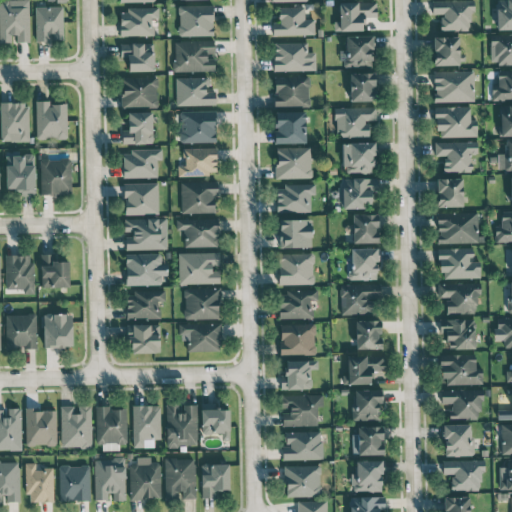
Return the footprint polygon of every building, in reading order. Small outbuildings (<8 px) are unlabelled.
[(29,42),(28,0),(0,0),(0,42),(13,42),(29,42)] [(471,0),(431,0),(432,13),(440,13),(440,30),(472,30),(471,0)] [(376,1),(338,2),(339,21),(333,21),(334,31),(363,30),(363,17),(377,16),(376,1)] [(213,35),(212,4),(177,5),(178,36),(213,35)] [(62,6),(35,6),(36,41),(51,40),(51,39),(63,39),(62,6)] [(314,35),(314,19),(304,18),(304,7),(278,6),(278,22),(272,21),(272,34),(314,35)] [(156,35),(156,8),(119,8),(120,35),(156,35)] [(511,63),(511,33),(489,34),(490,64),(511,63)] [(372,35),(345,36),(345,50),(340,50),(341,66),(371,65),(370,48),(372,47),(372,35)] [(433,36),(433,65),(459,64),(458,36),(433,36)] [(174,72),(214,70),(214,55),(214,39),(173,40),(174,72)] [(153,42),(120,43),(120,57),(127,56),(128,71),(154,70),(153,42)] [(307,42),(273,42),(274,71),(315,70),(315,52),(307,52),(307,42)] [(473,70),(433,71),(433,101),(474,101),(473,70)] [(350,101),(375,100),(374,72),(349,73),(350,101)] [(274,106),(309,105),(308,75),(273,76),(274,106)] [(121,107),(157,106),(156,76),(121,77),(121,107)] [(176,105),(215,105),(215,90),(208,91),(207,77),(175,77),(176,105)] [(49,103),(48,100),(35,100),(36,139),(67,138),(66,103),(49,103)] [(0,102),(0,117),(0,141),(29,140),(28,102),(0,102)] [(369,136),(368,121),(376,121),(376,106),(335,107),(336,137),(369,136)] [(470,120),(470,106),(436,106),(437,137),(477,136),(476,119),(470,120)] [(179,111),(180,142),(216,141),(215,110),(179,111)] [(152,111),(127,112),(127,129),(121,129),(122,144),(153,143),(152,111)] [(274,143),(306,142),(305,111),(274,111),(274,143)] [(434,141),(434,155),(443,155),(443,171),(471,172),(471,154),(476,154),(476,141),(434,141)] [(342,143),(343,173),(374,172),(373,154),(375,154),(375,142),(342,143)] [(216,171),(216,147),(183,148),(183,165),(177,165),(177,176),(208,175),(208,171),(216,171)] [(275,147),(275,178),(311,177),(310,147),(275,147)] [(123,177),(157,176),(157,159),(162,159),(162,149),(122,150),(123,177)] [(6,188),(15,188),(15,196),(35,196),(34,154),(5,155),(6,188)] [(71,159),(39,159),(40,194),(71,193),(71,159)] [(377,191),(377,178),(341,177),(341,186),(339,186),(339,208),(370,208),(370,190),(377,191)] [(436,178),(437,206),(462,206),(462,177),(436,178)] [(217,180),(180,182),(181,213),(214,212),(214,195),(218,195),(217,180)] [(124,214),(158,214),(158,182),(123,183),(124,214)] [(276,185),(277,212),(310,211),(310,194),(315,194),(315,184),(276,185)] [(437,213),(437,243),(478,242),(477,212),(437,213)] [(353,243),(378,242),(377,213),(352,214),(353,243)] [(166,218),(123,218),(124,233),(125,233),(125,249),(166,248),(166,218)] [(218,218),(176,218),(176,230),(184,230),(184,246),(218,246),(218,218)] [(311,246),(311,219),(277,219),(277,247),(311,246)] [(479,261),(471,261),(471,247),(439,248),(439,278),(480,277),(479,261)] [(349,248),(349,278),(376,279),(376,260),(378,260),(378,248),(349,248)] [(178,252),(178,284),(219,283),(219,251),(178,252)] [(278,284),(314,283),(313,252),(277,253),(278,284)] [(41,287),(69,286),(68,261),(53,261),(53,253),(41,253),(41,287)] [(125,285),(161,284),(161,275),(167,275),(167,263),(161,263),(161,253),(124,254),(125,285)] [(6,288),(23,288),(23,294),(33,293),(32,254),(5,255),(6,288)] [(376,313),(375,298),(380,298),(380,283),(339,284),(340,314),(376,313)] [(480,283),(442,283),(441,298),(445,298),(445,313),(475,313),(475,296),(480,296),(480,283)] [(184,319),(219,318),(219,287),(183,288),(184,319)] [(313,317),(312,300),(317,300),(317,290),(278,291),(278,318),(313,317)] [(165,302),(165,291),(126,291),(126,318),(158,318),(158,302),(165,302)] [(5,348),(36,348),(36,313),(4,314),(5,348)] [(72,346),(71,313),(43,314),(43,347),(72,346)] [(447,349),(475,348),(474,318),(439,319),(439,333),(447,333),(447,349)] [(381,348),(380,334),(381,334),(380,320),(355,320),(356,348),(381,348)] [(220,323),(180,322),(180,340),(187,340),(186,351),(220,351),(220,323)] [(315,354),(314,323),(280,324),(280,342),(279,342),(280,354),(315,354)] [(129,353),(159,352),(159,324),(128,324),(129,353)] [(482,384),(482,368),(475,368),(475,353),(441,354),(442,384),(482,384)] [(347,355),(347,375),(342,375),(343,384),(371,383),(371,371),(384,371),(384,354),(347,355)] [(280,374),(280,389),(311,388),(310,369),(317,369),(317,360),(285,361),(285,374),(280,374)] [(353,419),(379,420),(380,402),(383,402),(383,390),(353,389),(353,419)] [(450,418),(480,419),(481,389),(441,389),(441,403),(450,403),(450,418)] [(282,426),(317,425),(317,406),(323,406),(322,394),(280,395),(280,410),(282,410),(282,426)] [(166,446),(197,445),(196,404),(184,404),(184,411),(178,411),(178,403),(165,404),(166,446)] [(160,439),(159,404),(132,405),(133,447),(154,447),(154,439),(160,439)] [(91,447),(90,405),(75,405),(60,405),(61,447),(91,447)] [(126,408),(108,409),(108,405),(96,405),(97,450),(119,449),(119,443),(127,443),(126,408)] [(0,409),(0,449),(21,449),(20,407),(5,408),(5,409),(0,409)] [(55,408),(25,409),(26,445),(56,444),(55,408)] [(229,408),(201,408),(201,433),(221,433),(221,440),(229,440),(229,408)] [(443,424),(444,455),(472,455),(472,423),(443,424)] [(383,454),(382,425),(357,426),(358,455),(383,454)] [(283,432),(284,444),(281,444),(282,460),(322,459),(321,431),(283,432)] [(163,458),(164,499),(180,498),(195,498),(194,458),(163,458)] [(482,460),(442,459),(442,474),(451,474),(451,490),(481,490),(482,460)] [(19,461),(0,460),(0,502),(3,503),(3,501),(19,501),(19,461)] [(381,490),(381,473),(382,473),(382,460),(355,460),(355,473),(350,473),(351,491),(381,490)] [(160,498),(159,462),(129,463),(130,499),(160,498)] [(53,501),(52,468),(36,468),(35,463),(25,463),(26,501),(53,501)] [(229,463),(201,464),(201,497),(214,497),(214,490),(229,489),(229,463)] [(320,495),(319,464),(284,465),(285,496),(320,495)] [(90,500),(89,465),(58,465),(59,501),(90,500)] [(384,496),(349,496),(349,511),(378,511),(378,510),(385,509),(384,496)] [(443,496),(443,511),(469,511),(469,496),(443,496)] [(326,511),(326,500),(296,501),(295,511),(326,511)]
